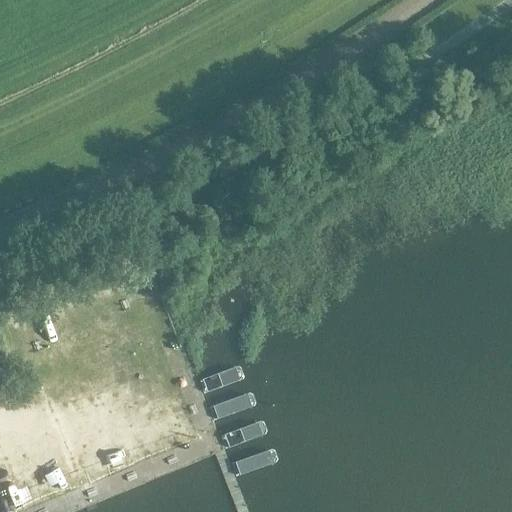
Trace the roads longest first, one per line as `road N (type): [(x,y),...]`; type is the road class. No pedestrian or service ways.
road 1 (unclassified): [(424,0),(235,118),(0,227)]
road 2 (track): [(0,130),(256,0)]
